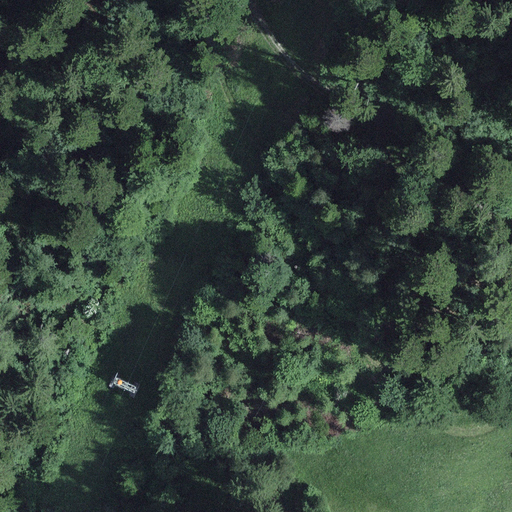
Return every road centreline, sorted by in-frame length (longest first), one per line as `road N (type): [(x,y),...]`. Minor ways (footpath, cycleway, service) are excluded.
road 1 (track): [(194,0),(222,87),(284,183),(321,292),(371,361),(414,380),(430,419),(465,432)]
road 2 (track): [(511,212),(468,196),(398,129),(296,72),(243,0)]
